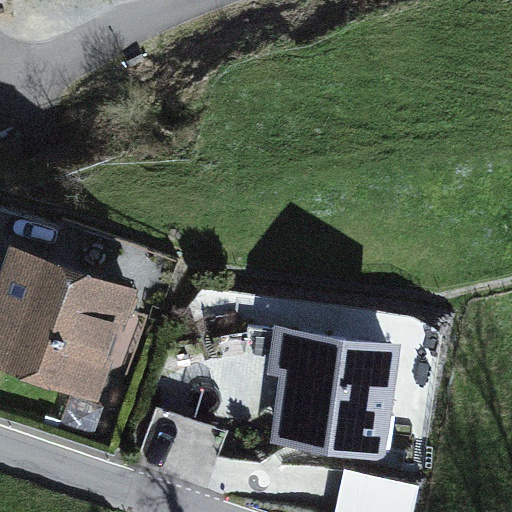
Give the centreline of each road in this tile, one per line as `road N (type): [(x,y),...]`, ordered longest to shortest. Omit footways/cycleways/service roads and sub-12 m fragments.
road 1 (residential): [(183,0),(6,89)]
road 2 (unclassified): [(183,511),(0,449)]
